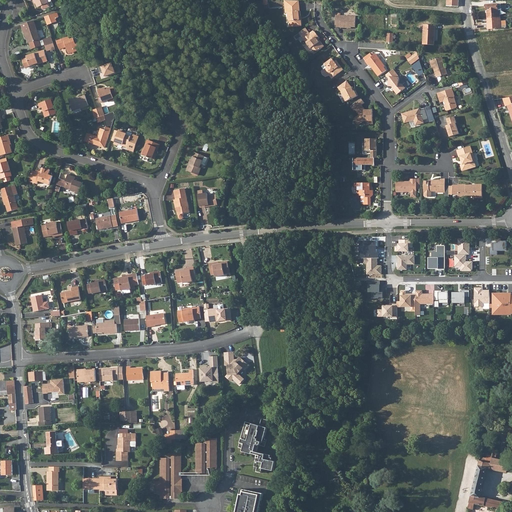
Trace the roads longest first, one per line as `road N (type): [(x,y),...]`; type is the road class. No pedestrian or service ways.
road 1 (residential): [(18,360),(187,347),(255,328)]
road 2 (residential): [(162,244),(386,223)]
road 3 (residential): [(153,188),(42,145),(14,91)]
road 4 (tertiary): [(465,0),(510,168)]
road 5 (residential): [(31,511),(18,360)]
road 6 (residential): [(386,223),(389,278),(482,276)]
road 7 (residential): [(17,271),(162,244)]
road 8 (residential): [(390,112),(319,20),(318,2)]
road 9 (residential): [(209,511),(228,476),(230,421),(258,419)]
